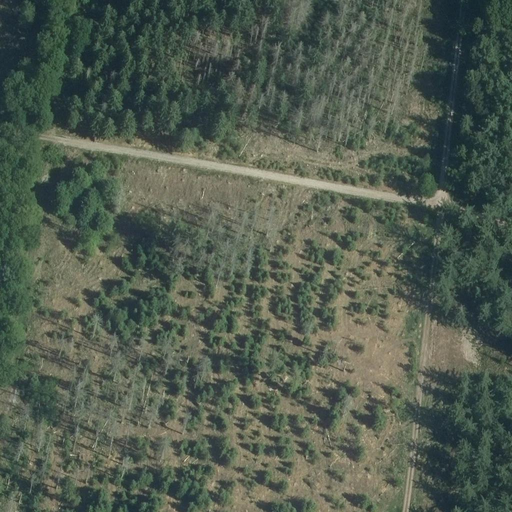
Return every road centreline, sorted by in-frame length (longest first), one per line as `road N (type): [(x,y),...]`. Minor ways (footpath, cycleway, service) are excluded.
road 1 (track): [(0,128),(441,204),(511,227)]
road 2 (track): [(466,0),(406,511)]
